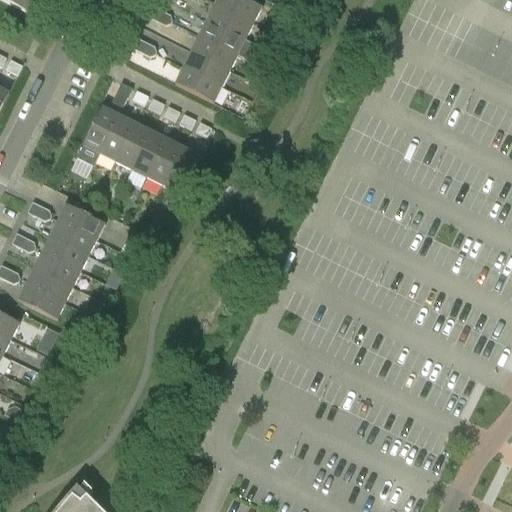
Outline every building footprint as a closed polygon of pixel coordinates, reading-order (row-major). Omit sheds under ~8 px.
[(34,0),(0,0),(27,14),(34,0)] [(261,10),(240,0),(217,0),(214,7),(253,26),(261,10)] [(273,0),(271,3),(282,8),(285,0),(273,0)] [(206,23),(245,42),(253,26),(214,7),(206,23)] [(158,24),(163,14),(152,9),(147,19),(158,24)] [(163,14),(158,24),(164,28),(169,26),(171,23),(169,17),(163,14)] [(198,39),(237,58),(245,42),(206,23),(198,39)] [(190,54),(229,74),(237,58),(198,39),(190,54)] [(142,56),(147,46),(136,40),(131,50),(142,56)] [(147,46),(142,56),(148,59),(153,57),(155,54),(153,49),(147,46)] [(182,70),(183,70),(221,89),(229,74),(190,54),(182,70)] [(5,72),(17,78),(22,68),(10,62),(5,72)] [(174,86),(213,106),(221,89),(183,70),(182,70),(174,86)] [(122,110),(131,91),(120,85),(110,104),(122,110)] [(0,111),(8,95),(0,90),(0,111)] [(131,103),(143,109),(148,99),(136,93),(131,103)] [(147,111),(158,117),(163,107),(152,102),(147,111)] [(101,109),(82,148),(98,156),(118,118),(118,117),(101,109)] [(163,119),(174,124),(179,115),(168,109),(163,119)] [(118,117),(118,118),(98,156),(114,164),(134,125),(118,117)] [(190,132),(195,123),(183,117),(178,126),(190,132)] [(130,172),(149,133),(134,125),(114,164),(130,172)] [(205,140),(210,130),(199,125),(195,135),(205,140)] [(146,180),(165,141),(149,133),(130,172),(146,180)] [(162,188),(181,149),(165,141),(146,180),(162,188)] [(178,196),(198,157),(181,149),(162,188),(178,196)] [(37,219),(43,209),(32,204),(27,214),(37,219)] [(105,226),(66,207),(57,224),(58,224),(96,243),(105,226)] [(43,209),(37,219),(44,223),(50,221),(51,218),(50,213),(43,209)] [(96,243),(58,224),(57,224),(49,240),(88,259),(96,243)] [(141,237),(133,233),(128,242),(137,247),(141,237)] [(22,251),(27,240),(17,235),(12,246),(22,251)] [(27,240),(22,251),(29,254),(34,252),(36,249),(34,244),(27,240)] [(88,259),(49,240),(42,255),(80,275),(88,259)] [(34,271),(72,291),(80,275),(42,255),(34,271)] [(0,279),(6,282),(11,272),(1,267),(0,268),(0,279)] [(26,287),(65,306),(72,291),(34,271),(26,287)] [(11,272),(6,282),(13,286),(18,284),(20,281),(18,276),(11,272)] [(18,303),(57,322),(65,306),(26,287),(18,303)] [(20,326),(0,315),(0,337),(11,343),(20,326)] [(37,352),(48,356),(58,334),(47,329),(37,352)] [(0,356),(3,359),(11,343),(0,337),(0,356)] [(99,511),(80,492),(72,500),(61,511),(99,511)]
